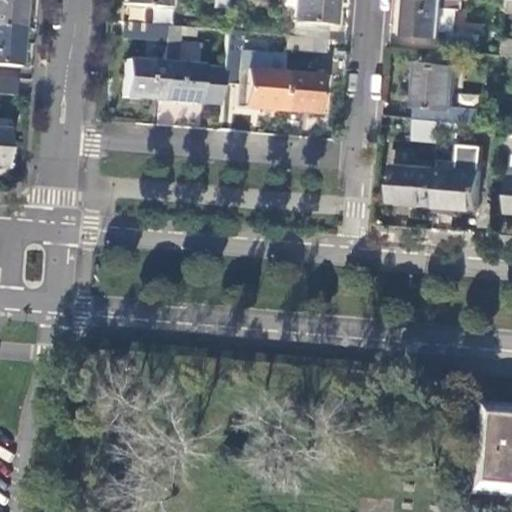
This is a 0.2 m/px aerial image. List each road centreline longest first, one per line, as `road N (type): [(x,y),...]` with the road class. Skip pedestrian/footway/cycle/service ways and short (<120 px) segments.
road 1 (tertiary): [(53,305),(511,344)]
road 2 (tertiary): [(350,254),(53,230)]
road 3 (residential): [(357,162),(60,139)]
road 4 (residential): [(22,511),(53,305)]
road 5 (residential): [(371,0),(357,162)]
road 6 (tertiary): [(511,268),(350,254)]
road 7 (residential): [(60,139),(77,0)]
